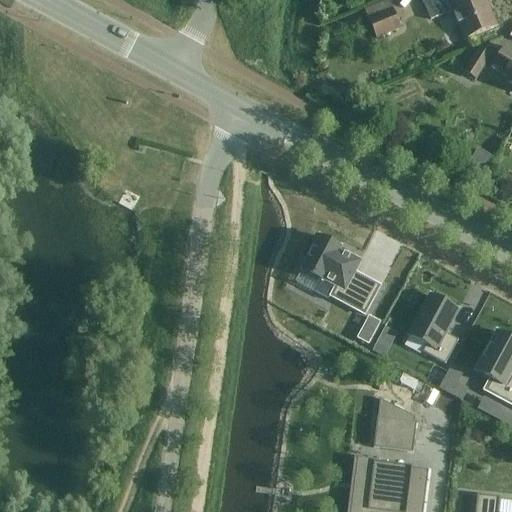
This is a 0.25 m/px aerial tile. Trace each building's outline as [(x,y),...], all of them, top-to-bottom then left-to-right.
[(421,0),(430,21),(452,11),(464,41),(496,27),(484,0),(421,0)] [(392,10),(367,20),(375,39),(400,29),(392,10)] [(508,80),(506,83),(511,86),(511,52),(505,48),(491,69),(508,80)] [(477,51),(463,73),(475,80),(489,58),(477,51)] [(493,125),(487,141),(497,145),(503,130),(493,125)] [(476,147),(467,161),(484,172),(493,158),(476,147)] [(303,272),(296,283),(328,300),(330,298),(364,316),(380,287),(353,273),(359,262),(338,251),(340,249),(319,237),(301,271),(303,272)] [(429,297),(408,336),(426,346),(421,353),(444,366),(457,341),(445,335),(457,312),(429,297)] [(368,315),(357,336),(368,342),(379,320),(368,315)] [(511,341),(496,333),(475,372),(490,380),(483,392),(511,407),(511,370),(511,371),(511,370),(511,341)] [(379,338),(373,349),(383,355),(389,343),(379,338)] [(451,365),(439,387),(461,399),(468,387),(457,381),(463,371),(451,365)] [(403,373),(400,380),(401,383),(411,388),(414,387),(418,380),(403,373)] [(380,399),(373,448),(412,454),(416,424),(414,424),(415,418),(380,399)] [(511,410),(494,402),(488,414),(510,425),(511,420),(511,410)] [(353,494),(350,511),(422,511),(428,471),(411,469),(411,467),(378,463),(378,461),(356,459),(356,458),(354,458),(353,460),(357,461),(354,482),(363,483),(361,495),(353,494)] [(476,496),(474,511),(511,511),(511,499),(499,499),(476,496)]
